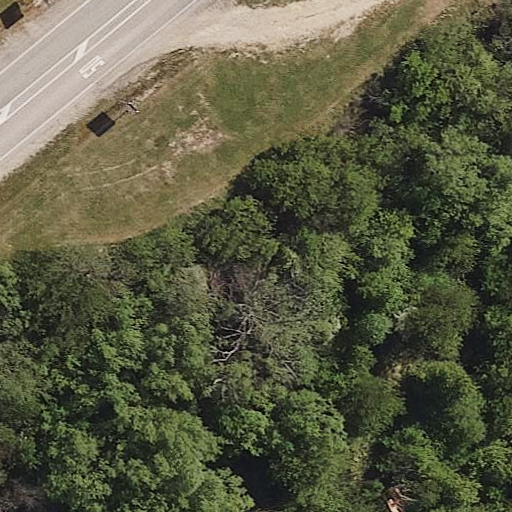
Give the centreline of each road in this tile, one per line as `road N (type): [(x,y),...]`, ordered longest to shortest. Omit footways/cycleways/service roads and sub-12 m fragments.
road 1 (track): [(138,4),(232,40),(312,25),(357,0)]
road 2 (primary): [(0,118),(143,0)]
